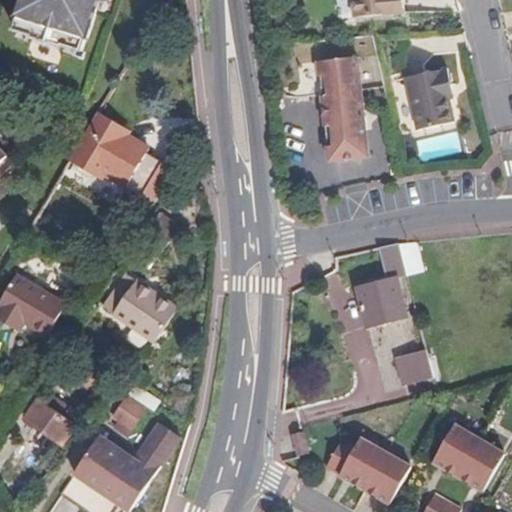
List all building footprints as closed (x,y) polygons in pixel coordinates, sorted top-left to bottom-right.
[(22,0),(18,13),(19,14),(15,29),(33,34),(33,36),(62,46),(64,44),(82,49),(87,37),(89,38),(100,0),(22,0)] [(356,0),(358,16),(408,11),(406,0),(356,0)] [(361,58),(319,65),(335,165),(375,158),(361,58)] [(450,86),(453,85),(449,68),(410,77),(423,127),(458,119),(452,95),(450,86)] [(405,126),(417,124),(411,97),(400,99),(405,126)] [(117,146),(85,128),(56,179),(88,195),(91,191),(135,216),(154,183),(132,170),(135,163),(114,151),(117,146)] [(0,200),(10,191),(0,180),(0,200)] [(179,223),(159,209),(138,239),(158,254),(179,223)] [(400,247),(409,282),(426,277),(417,244),(400,247)] [(400,247),(383,250),(388,288),(361,294),(371,332),(411,323),(401,284),(409,282),(400,247)] [(180,312),(128,276),(105,309),(156,345),(180,312)] [(17,321),(24,326),(44,340),(63,309),(13,279),(0,299),(0,326),(10,333),(17,321)] [(16,337),(24,326),(17,321),(10,333),(16,337)] [(428,352),(401,360),(408,389),(435,381),(428,352)] [(50,393),(43,402),(60,416),(65,410),(72,414),(74,409),(50,393)] [(149,408),(131,396),(124,406),(142,419),(149,408)] [(60,416),(43,402),(28,422),(64,448),(85,417),(74,409),(72,414),(65,410),(60,416)] [(136,506),(183,438),(163,423),(138,458),(104,436),(79,473),(113,496),(116,492),(120,495),(136,506)] [(486,493),(506,458),(456,429),(435,465),(486,493)] [(308,430),(299,432),(303,453),(313,451),(308,430)] [(4,436),(0,441),(0,460),(13,442),(4,436)] [(413,471),(362,443),(356,452),(343,444),(329,470),(342,478),(340,479),(392,507),(413,471)] [(91,511),(108,511),(120,495),(116,492),(113,496),(79,473),(65,494),(91,511)] [(460,511),(461,511),(435,497),(426,511),(460,511)]
